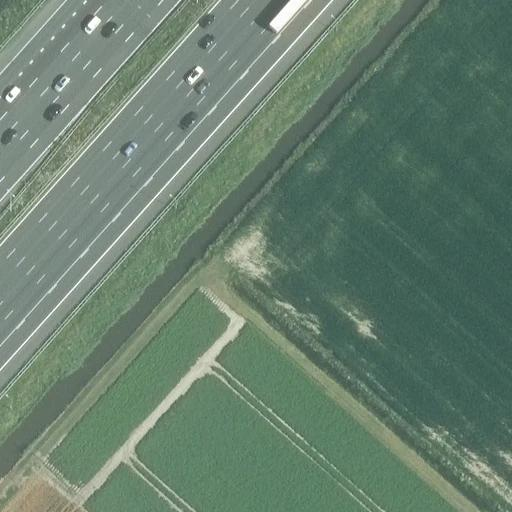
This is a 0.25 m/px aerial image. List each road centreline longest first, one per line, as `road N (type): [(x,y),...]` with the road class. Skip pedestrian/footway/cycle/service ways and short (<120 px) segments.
road 1 (motorway): [(0,294),(264,0)]
road 2 (motorway): [(135,0),(0,151)]
